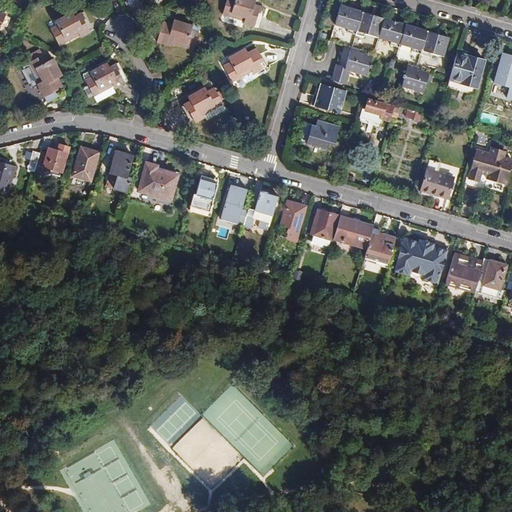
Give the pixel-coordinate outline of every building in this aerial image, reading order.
[(247,2),(247,0),(227,0),(223,13),(245,20),(244,22),(259,27),(265,8),(255,5),(247,2)] [(342,5),(332,37),(353,44),(352,47),(347,66),(337,63),(332,78),(347,83),(351,70),(368,75),(375,51),(410,61),(403,86),(425,92),(430,73),(435,74),(436,70),(445,72),(450,58),(444,56),(450,37),(342,5)] [(67,22),(64,17),(54,22),(57,27),(51,31),(59,46),(79,35),(81,38),(93,31),(83,13),(74,18),(67,22)] [(72,13),(64,17),(67,22),(74,18),(72,13)] [(181,27),(173,25),(163,22),(157,41),(171,46),(172,43),(194,51),(199,34),(191,31),(193,26),(182,23),(181,27)] [(353,44),(332,37),(331,40),(352,47),(353,44)] [(245,58),(243,53),(233,58),(236,62),(228,66),(236,82),(257,72),(258,75),(272,68),(262,49),(253,54),(245,58)] [(251,49),(243,53),(245,58),(253,54),(251,49)] [(467,57),(457,54),(449,78),(477,86),(485,59),(468,54),(467,57)] [(53,72),(48,64),(44,55),(26,65),(33,78),(36,77),(47,97),(62,88),(58,81),(63,79),(57,69),(53,72)] [(53,61),(48,64),(53,72),(57,69),(53,61)] [(102,74),(99,69),(89,74),(92,79),(85,83),(93,98),(112,88),(113,87),(115,90),(128,83),(118,65),(110,69),(102,74)] [(107,65),(99,69),(102,74),(110,69),(107,65)] [(92,79),(89,74),(88,75),(87,74),(82,76),(83,77),(82,78),(85,83),(92,79)] [(347,90),(321,82),(318,95),(314,94),(311,104),(335,111),(335,112),(337,113),(338,111),(340,112),(347,90)] [(115,95),(112,88),(93,98),(97,104),(115,95)] [(199,100),(191,104),(182,108),(192,127),(206,120),(204,117),(224,107),(216,91),(208,95),(206,90),(196,95),(199,100)] [(188,99),(191,104),(199,100),(196,95),(188,99)] [(362,109),(360,117),(380,122),(381,118),(389,120),(392,107),(369,100),(365,110),(362,109)] [(204,117),(206,120),(207,123),(227,113),(224,107),(204,117)] [(420,115),(411,113),(408,122),(417,125),(420,115)] [(317,125),(305,122),(300,139),(308,141),(308,144),(329,150),(330,144),(335,145),(341,126),(319,120),(317,125)] [(488,154),(475,150),(467,179),(477,182),(480,174),(486,175),(485,179),(504,185),(511,160),(503,158),(504,152),(490,148),(488,154)] [(99,154),(80,149),(71,178),(90,183),(99,154)] [(66,155),(48,150),(42,168),(61,174),(66,155)] [(127,196),(132,179),(127,178),(133,157),(116,152),(105,189),(127,196)] [(34,175),(39,157),(32,155),(26,173),(34,175)] [(449,183),(450,180),(450,179),(445,177),(445,175),(438,173),(441,163),(430,159),(421,190),(423,191),(422,194),(436,198),(437,195),(448,199),(452,185),(449,183)] [(0,162),(0,195),(6,197),(15,167),(0,162)] [(154,192),(159,194),(165,171),(157,169),(157,166),(146,163),(138,191),(154,196),(154,192)] [(165,171),(159,194),(171,197),(178,175),(165,171)] [(208,182),(209,177),(199,174),(194,193),(192,193),(188,206),(208,211),(207,216),(209,217),(212,207),(209,206),(216,184),(208,182)] [(249,188),(230,182),(219,218),(238,224),(249,188)] [(254,211),(248,209),(243,228),(251,230),(254,218),(260,219),(257,228),(264,230),(267,221),(269,222),(277,197),(259,191),(254,211)] [(305,207),(287,202),(278,236),(295,241),(305,207)] [(208,211),(188,206),(187,210),(207,216),(208,211)] [(317,217),(314,217),(307,240),(310,241),(308,248),(326,253),(336,216),(319,211),(317,217)] [(339,217),(332,239),(366,249),(372,227),(339,217)] [(380,229),(372,227),(366,249),(364,256),(388,263),(396,238),(379,233),(380,229)] [(429,246),(418,243),(405,239),(395,272),(436,284),(447,249),(430,244),(429,246)] [(463,259),(453,256),(444,285),(473,293),(473,291),(481,264),(474,262),(473,267),(467,265),(467,262),(462,261),(463,259)] [(474,262),(463,259),(462,261),(467,262),(467,265),(473,267),(474,262)] [(506,266),(483,259),(481,264),(473,291),(499,299),(502,290),(499,289),(506,266)]
